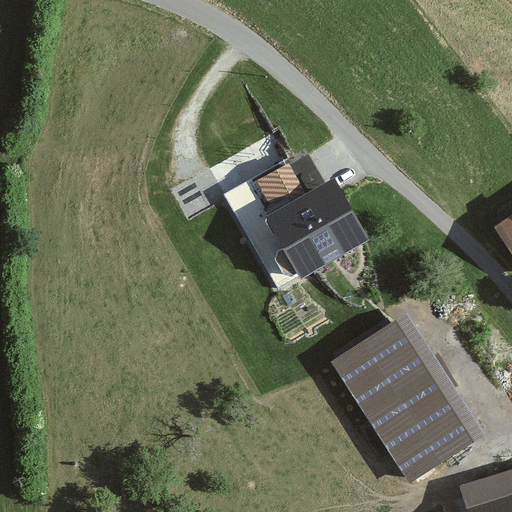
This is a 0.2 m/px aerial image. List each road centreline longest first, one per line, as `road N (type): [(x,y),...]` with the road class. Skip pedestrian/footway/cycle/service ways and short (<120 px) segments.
road 1 (residential): [(511,298),(347,123),(226,28),(170,0)]
road 2 (track): [(511,441),(498,443),(417,511)]
